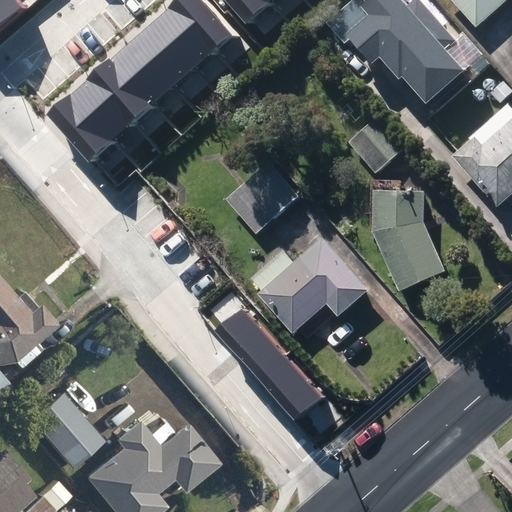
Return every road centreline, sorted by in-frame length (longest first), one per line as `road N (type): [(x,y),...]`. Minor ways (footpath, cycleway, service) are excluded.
road 1 (residential): [(348,511),(0,109)]
road 2 (secondary): [(348,511),(511,367)]
